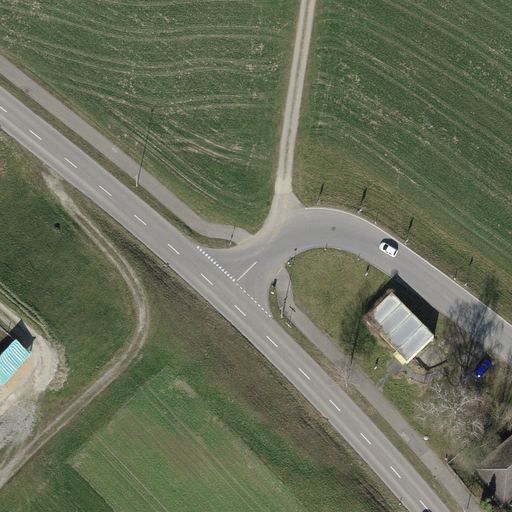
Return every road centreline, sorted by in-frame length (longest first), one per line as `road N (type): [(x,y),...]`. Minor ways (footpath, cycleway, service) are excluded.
road 1 (track): [(0,482),(141,338),(143,302),(126,267),(66,203),(64,157)]
road 2 (tertiary): [(511,341),(340,229),(291,234),(224,294)]
road 3 (tertiary): [(427,511),(224,294)]
road 4 (tertiary): [(224,294),(0,105)]
road 5 (track): [(291,234),(283,195),(309,0)]
